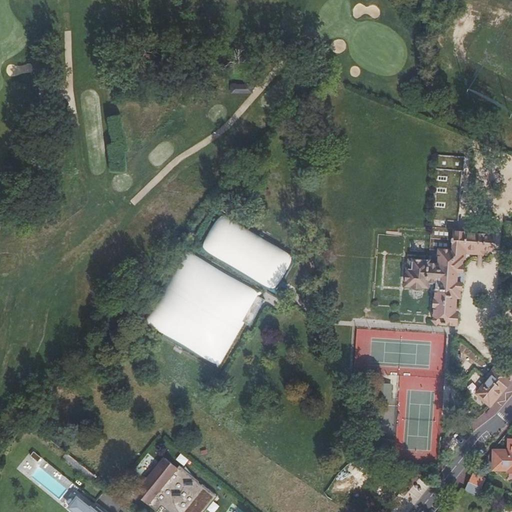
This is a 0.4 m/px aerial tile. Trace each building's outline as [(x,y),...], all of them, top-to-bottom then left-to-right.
[(433,259),(411,257),(408,283),(431,285),(432,281),(440,282),(437,321),(458,323),(459,309),(457,309),(458,296),(461,296),(464,259),(467,260),(467,252),(478,253),(478,248),(493,249),(494,235),(469,233),(469,228),(454,227),(452,245),(443,245),(442,264),(433,263),(433,259)] [(132,359),(124,353),(116,362),(123,369),(132,359)] [(477,394),(489,405),(511,376),(511,370),(500,361),(487,377),(489,378),(477,394)] [(476,364),(467,372),(478,383),(487,375),(476,364)] [(459,377),(452,385),(457,390),(464,381),(459,377)] [(457,398),(450,408),(455,412),(462,402),(457,398)] [(54,453),(59,447),(35,428),(30,434),(54,453)] [(507,452),(495,452),(495,469),(511,469),(511,440),(508,440),(507,452)] [(183,465),(187,459),(179,453),(175,459),(183,465)] [(176,467),(164,457),(150,474),(151,474),(149,477),(148,477),(134,494),(156,511),(161,506),(169,511),(168,511),(203,511),(217,495),(201,483),(201,484),(198,482),(198,481),(193,476),(183,468),(178,465),(176,467)] [(193,476),(185,466),(183,468),(193,476)] [(469,481),(482,486),(484,481),(472,475),(469,481)] [(478,494),(482,486),(469,481),(465,488),(478,494)] [(70,511),(97,511),(92,507),(90,510),(87,508),(86,509),(73,497),(64,507),(70,511)]
